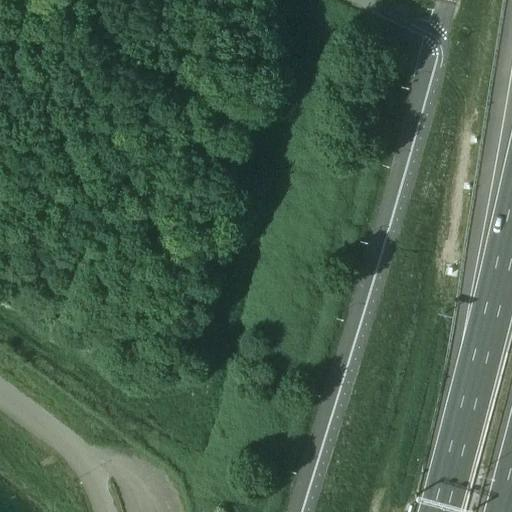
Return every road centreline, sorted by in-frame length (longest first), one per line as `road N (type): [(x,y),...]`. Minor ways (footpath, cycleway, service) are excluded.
road 1 (unclassified): [(295,511),(436,38)]
road 2 (motorway): [(511,220),(437,511)]
